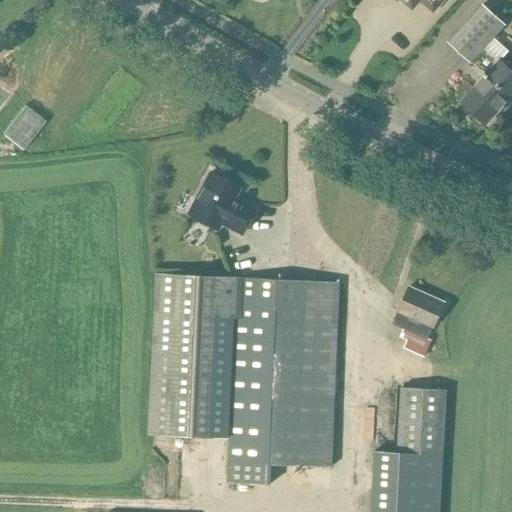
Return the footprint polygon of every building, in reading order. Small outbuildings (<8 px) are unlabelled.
[(402,0),(412,9),(420,0),(433,12),(443,0),(402,0)] [(483,5),(462,27),(449,42),(483,74),(482,75),(485,77),(462,102),(486,124),(511,95),(511,74),(485,50),(506,26),(483,5)] [(4,134),(3,135),(24,151),(25,150),(47,122),(26,105),(26,106),(4,134)] [(242,206),(233,202),(235,199),(241,188),(211,172),(189,214),(218,230),(222,223),(243,235),(256,211),(243,204),(242,206)] [(338,283),(236,278),(158,274),(150,435),(213,438),(219,318),(235,319),(227,484),(270,486),(271,465),(329,468),(338,283)] [(409,287),(397,313),(392,324),(404,330),(401,338),(409,342),(406,349),(425,358),(433,341),(428,339),(445,303),(409,287)] [(374,451),(370,511),(440,511),(443,454),(445,454),(448,390),(401,388),(397,452),(374,451)]
